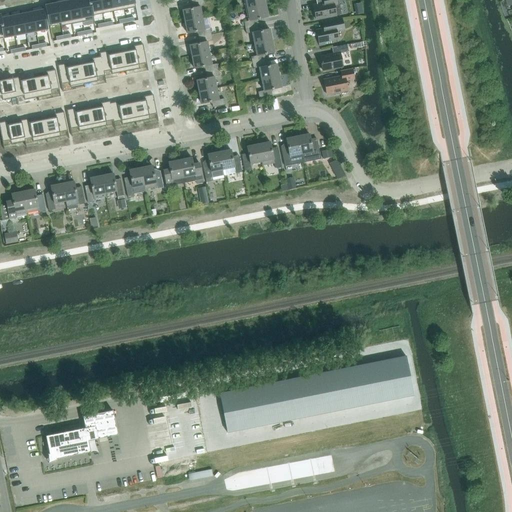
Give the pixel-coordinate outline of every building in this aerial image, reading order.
[(77,0),(71,0),(66,1),(71,24),(82,22),(77,0)] [(77,0),(82,22),(93,20),(92,16),(88,0),(77,0)] [(99,0),(88,0),(92,16),(102,14),(99,0)] [(110,0),(99,0),(102,14),(113,11),(110,0)] [(122,0),(110,0),(113,11),(124,9),(122,0)] [(133,0),(122,0),(124,9),(135,7),(133,0)] [(182,10),(184,22),(202,18),(199,7),(205,6),(203,0),(201,0),(191,2),(192,8),(182,10)] [(244,0),(247,9),(264,5),(263,0),(244,0)] [(315,19),(335,15),(341,14),(338,0),(336,1),(335,0),(315,0),(317,4),(312,5),(315,19)] [(66,1),(56,3),(60,22),(60,26),(71,24),(66,1)] [(56,3),(45,5),(49,24),(60,22),(56,3)] [(243,22),(245,28),(257,25),(256,19),(267,17),(264,5),(247,9),(249,21),(243,22)] [(43,10),(32,12),(36,31),(47,29),(43,10)] [(32,12),(22,14),(25,33),(36,31),(32,12)] [(22,14),(11,16),(15,35),(25,33),(22,14)] [(0,18),(4,38),(15,35),(11,16),(0,18)] [(197,31),(198,37),(211,35),(210,29),(204,30),(202,18),(184,22),(186,33),(197,31)] [(320,23),(322,29),(316,30),(319,46),(331,43),(330,41),(337,39),(336,31),(343,29),(341,19),(327,21),(320,23)] [(251,33),(254,44),(271,41),(269,29),(258,31),(257,25),(245,28),(246,34),(251,33)] [(189,45),(191,57),(209,53),(207,42),(212,41),(211,35),(198,37),(199,43),(189,45)] [(250,57),(252,63),(264,60),(263,54),(274,52),(271,41),(254,44),(256,56),(250,57)] [(134,49),(121,52),(125,71),(139,69),(138,65),(146,63),(142,44),(133,46),(134,49)] [(319,57),(322,71),(342,67),(339,53),(348,52),(347,45),(331,48),(333,54),(319,57)] [(108,51),(99,53),(104,76),(105,75),(104,72),(111,70),(111,74),(125,71),(121,52),(109,55),(108,51)] [(92,62),(80,65),(83,84),(97,81),(97,77),(104,76),(99,53),(100,57),(92,58),(92,62)] [(204,66),(205,72),(218,70),(217,64),(211,65),(209,53),(191,57),(193,68),(204,66)] [(258,68),(261,79),(278,76),(276,64),(265,66),(264,60),(252,63),(253,69),(258,68)] [(66,63),(57,65),(61,84),(69,83),(70,87),(83,84),(80,65),(67,67),(66,63)] [(326,94),(347,90),(345,81),(353,79),(352,73),(352,70),(351,68),(340,71),(341,76),(323,80),(326,94)] [(47,75),(34,78),(38,97),(52,94),(51,90),(59,89),(55,70),(46,72),(47,75)] [(196,80),(198,92),(216,88),(214,77),(219,76),(218,70),(205,72),(206,78),(196,80)] [(259,98),(271,95),(270,89),(281,87),(278,76),(261,79),(263,91),(257,92),(259,98)] [(12,78),(16,97),(23,96),(24,100),(38,97),(34,78),(21,80),(21,77),(12,78)] [(0,96),(1,96),(2,100),(16,97),(12,78),(0,80),(0,96)] [(216,88),(198,92),(200,104),(211,101),(212,107),(225,105),(224,98),(218,100),(216,88)] [(144,100),(132,103),(135,122),(149,119),(148,115),(156,114),(153,95),(144,96),(144,100)] [(101,107),(89,109),(92,128),(106,126),(106,122),(112,120),(113,122),(109,101),(101,103),(101,107)] [(110,101),(109,101),(113,122),(121,121),(121,125),(135,122),(132,103),(119,105),(118,101),(110,103),(110,101)] [(75,108),(66,110),(70,129),(78,127),(79,131),(92,128),(89,109),(76,112),(75,108)] [(55,117),(42,120),(46,139),(60,136),(59,132),(67,131),(63,112),(54,114),(55,117)] [(29,119),(20,120),(25,141),(25,139),(32,138),(32,142),(46,139),(42,120),(30,122),(29,119)] [(7,121),(0,122),(0,131),(2,142),(10,140),(11,144),(25,141),(20,120),(20,122),(8,125),(7,121)] [(309,134),(297,136),(302,163),(314,160),(320,159),(317,142),(311,144),(310,139),(309,134)] [(287,148),(281,150),(284,166),(302,163),(297,136),(285,138),(286,141),(287,148)] [(269,142),(258,144),(262,165),(273,163),(274,168),(281,167),(278,150),(271,152),(269,142)] [(262,165),(258,144),(246,146),(248,156),(242,158),(244,171),(251,170),(250,164),(261,162),(262,165)] [(224,175),(235,173),(241,172),(239,158),(232,159),(230,150),(218,152),(224,175)] [(322,159),(332,157),(330,150),(321,152),(322,159)] [(212,178),(224,175),(218,152),(207,154),(209,164),(202,165),(205,179),(206,183),(212,181),(212,178)] [(193,167),(191,158),(179,160),(184,183),(195,181),(196,184),(203,183),(199,166),(193,167)] [(166,187),(172,186),(184,183),(179,160),(168,162),(169,172),(163,173),(166,187)] [(152,165),(140,168),(144,189),(156,187),(156,189),(163,188),(160,174),(154,175),(152,165)] [(339,166),(332,169),(337,178),(343,175),(339,166)] [(130,180),(124,181),(127,198),(134,197),(133,193),(145,191),(144,189),(140,168),(128,170),(130,177),(130,180)] [(104,193),(105,193),(116,191),(117,197),(124,195),(121,182),(115,183),(113,173),(101,176),(104,193)] [(105,197),(105,193),(104,193),(101,176),(89,178),(91,188),(85,189),(87,203),(94,201),(94,199),(105,197)] [(285,179),(286,183),(288,189),(295,188),(293,178),(285,179)] [(66,207),(78,204),(78,205),(85,203),(82,190),(75,191),(73,181),(62,183),(65,201),(66,207)] [(65,201),(62,183),(50,186),(51,192),(45,194),(48,211),(55,209),(54,203),(65,201)] [(34,189),(22,191),(27,213),(38,210),(39,213),(45,211),(43,198),(36,199),(34,189)] [(12,198),(5,199),(6,205),(9,219),(16,217),(15,215),(27,213),(22,191),(11,194),(12,198)] [(126,208),(124,199),(116,201),(118,209),(126,208)] [(18,242),(16,232),(4,234),(6,245),(18,242)] [(405,356),(396,358),(399,377),(403,397),(413,395),(405,356)] [(396,358),(386,360),(390,379),(399,377),(396,358)] [(386,360),(376,361),(380,381),(390,379),(386,360)] [(376,361),(366,363),(370,383),(380,381),(376,361)] [(366,363),(356,365),(360,385),(370,383),(366,363)] [(356,365),(346,367),(350,387),(360,385),(356,365)] [(346,367),(337,369),(341,389),(350,387),(346,367)] [(337,369),(327,371),(331,391),(341,389),(337,369)] [(327,371),(317,373),(321,393),(331,391),(327,371)] [(317,373),(307,375),(311,395),(321,393),(317,373)] [(307,375),(297,377),(301,397),(311,395),(307,375)] [(297,377),(288,379),(291,399),(301,397),(297,377)] [(399,377),(390,379),(393,399),(403,397),(399,377)] [(288,379),(278,381),(282,401),(291,399),(288,379)] [(390,379),(380,381),(384,401),(393,399),(390,379)] [(278,381),(268,383),(272,403),(282,401),(278,381)] [(380,381),(370,383),(374,403),(384,401),(380,381)] [(268,383),(258,385),(262,405),(272,403),(268,383)] [(370,383),(360,385),(364,405),(374,403),(370,383)] [(258,385),(248,387),(252,406),(262,405),(258,385)] [(360,385),(350,387),(354,407),(364,405),(360,385)] [(248,387),(239,389),(242,408),(252,406),(248,387)] [(350,387),(341,389),(344,409),(354,407),(350,387)] [(239,389),(229,391),(233,410),(242,408),(239,389)] [(341,389),(331,391),(335,410),(344,409),(341,389)] [(229,391),(219,393),(223,412),(233,410),(229,391)] [(331,391),(321,393),(325,412),(335,410),(331,391)] [(321,393),(311,395),(315,414),(325,412),(321,393)] [(311,395),(301,397),(305,416),(315,414),(311,395)] [(301,397),(291,399),(295,418),(305,416),(301,397)] [(291,399),(282,401),(286,420),(295,418),(291,399)] [(282,401),(272,403),(276,422),(286,420),(282,401)] [(272,403),(262,405),(266,424),(276,422),(272,403)] [(262,405),(252,406),(256,426),(266,424),(262,405)] [(252,406),(242,408),(246,428),(256,426),(252,406)] [(242,408),(233,410),(237,430),(246,428),(242,408)] [(57,460),(56,459),(90,452),(88,441),(117,435),(113,410),(82,416),(84,428),(45,435),(49,453),(47,454),(48,454),(48,459),(48,463),(56,460),(57,460)] [(233,410),(223,412),(227,432),(237,430),(233,410)] [(174,434),(176,443),(202,437),(200,429),(174,434)]
